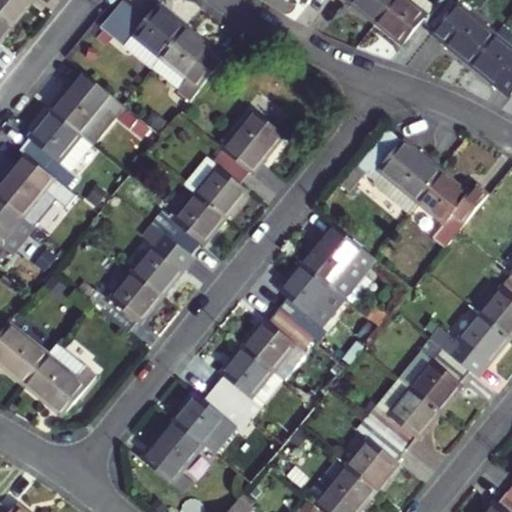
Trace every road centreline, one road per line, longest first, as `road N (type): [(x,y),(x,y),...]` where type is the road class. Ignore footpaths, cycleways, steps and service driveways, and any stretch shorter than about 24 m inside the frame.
road 1 (residential): [(75,477),(389,81)]
road 2 (residential): [(389,81),(303,48),(224,0)]
road 3 (residential): [(87,0),(0,106)]
road 4 (residential): [(511,137),(389,81)]
road 5 (residential): [(429,511),(511,409)]
